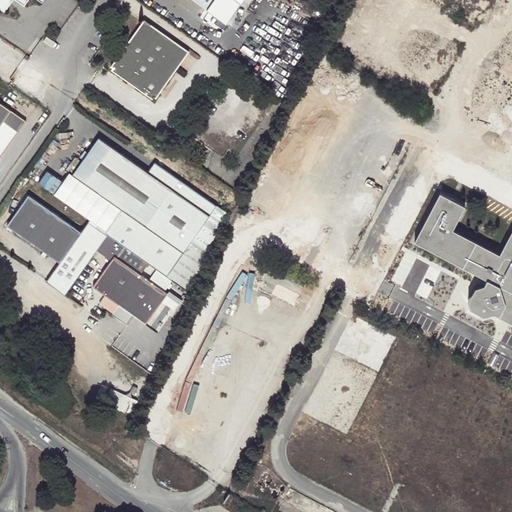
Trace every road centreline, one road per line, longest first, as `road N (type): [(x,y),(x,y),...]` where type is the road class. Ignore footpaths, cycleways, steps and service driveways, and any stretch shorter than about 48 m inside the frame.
road 1 (residential): [(106,0),(70,52),(63,103),(0,198)]
road 2 (tertiary): [(142,511),(0,405)]
road 3 (unknown): [(0,257),(73,319),(103,361)]
